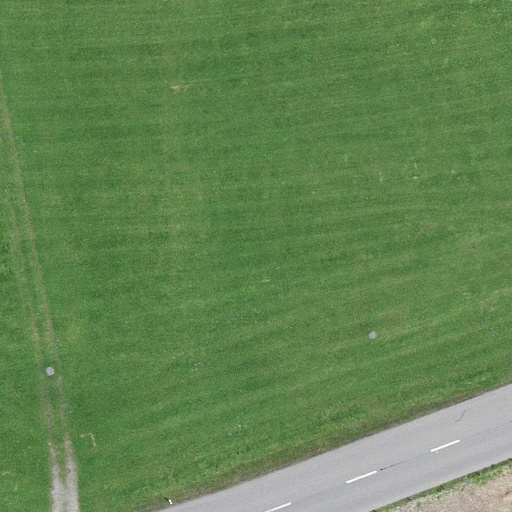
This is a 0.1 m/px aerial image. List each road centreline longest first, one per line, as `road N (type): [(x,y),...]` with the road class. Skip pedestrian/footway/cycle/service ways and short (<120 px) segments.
road 1 (secondary): [(270,511),(511,424)]
road 2 (track): [(65,511),(50,361)]
